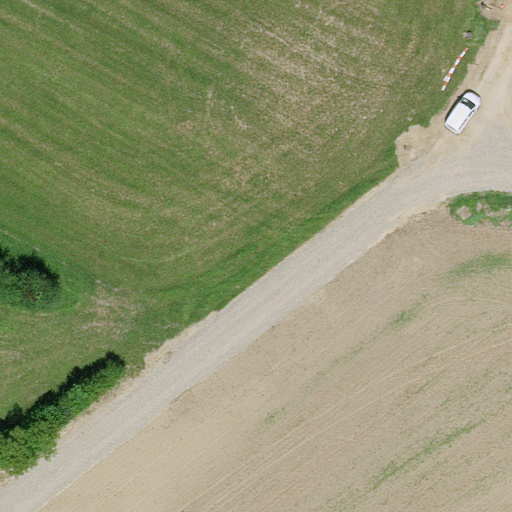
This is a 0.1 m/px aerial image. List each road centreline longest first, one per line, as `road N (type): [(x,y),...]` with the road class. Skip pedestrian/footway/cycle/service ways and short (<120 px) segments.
road 1 (track): [(1,511),(295,280)]
road 2 (track): [(511,27),(491,79),(495,148),(511,163)]
